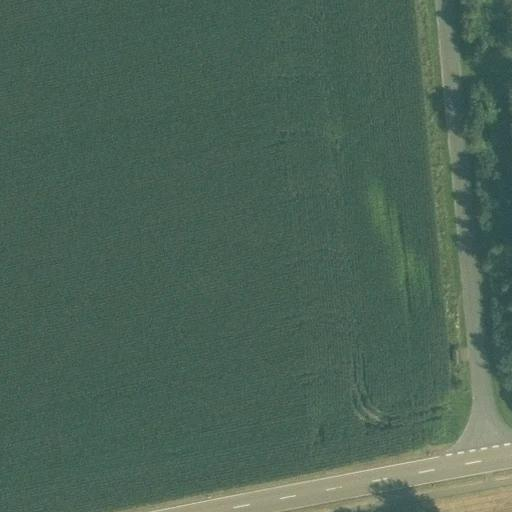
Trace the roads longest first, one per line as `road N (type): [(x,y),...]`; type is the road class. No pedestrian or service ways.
road 1 (unclassified): [(446,0),(489,458)]
road 2 (secondary): [(489,458),(214,511)]
